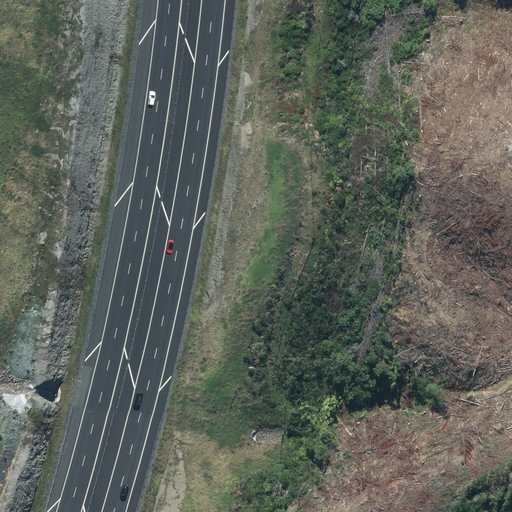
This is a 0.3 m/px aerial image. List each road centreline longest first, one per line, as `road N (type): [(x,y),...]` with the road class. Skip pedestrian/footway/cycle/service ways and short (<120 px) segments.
road 1 (motorway): [(67,511),(123,298),(170,0)]
road 2 (motorway): [(212,0),(194,150),(115,511)]
